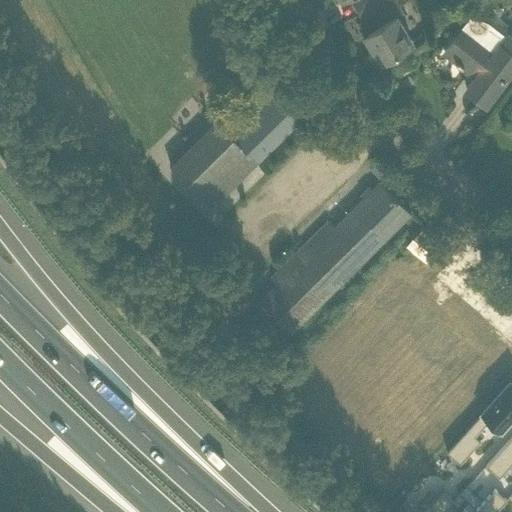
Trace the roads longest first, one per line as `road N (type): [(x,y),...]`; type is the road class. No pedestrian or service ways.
road 1 (motorway): [(245,511),(0,228)]
road 2 (residential): [(287,0),(308,49),(358,107),(511,224)]
road 3 (motorway): [(230,511),(0,295)]
road 4 (motorway): [(0,365),(156,511)]
road 5 (motorway): [(0,417),(131,511)]
